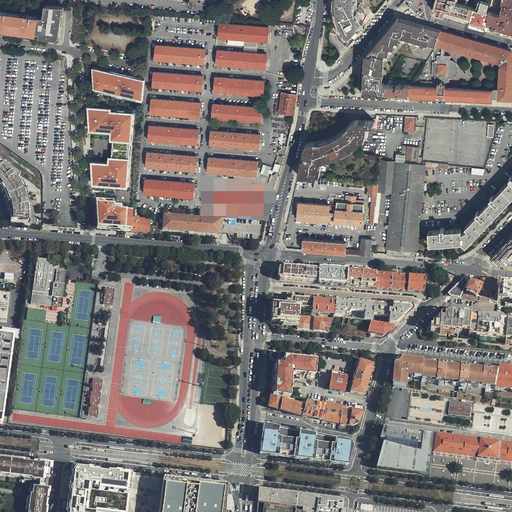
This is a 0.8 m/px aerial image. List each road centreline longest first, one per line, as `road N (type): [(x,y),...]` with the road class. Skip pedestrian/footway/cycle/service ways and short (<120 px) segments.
road 1 (residential): [(252,252),(237,459)]
road 2 (residential): [(465,268),(265,253)]
road 3 (residential): [(86,239),(76,52)]
road 4 (residential): [(237,459),(60,438)]
road 5 (residential): [(58,459),(234,479)]
road 6 (residential): [(261,285),(433,301)]
road 7 (residential): [(252,252),(86,239)]
road 8 (residential): [(511,495),(354,474)]
road 9 (residential): [(265,253),(305,101)]
road 10 (residential): [(305,101),(452,108)]
road 11 (residential): [(352,494),(484,511)]
road 12 (residential): [(257,335),(387,350)]
road 13 (residential): [(308,77),(334,74),(399,0)]
